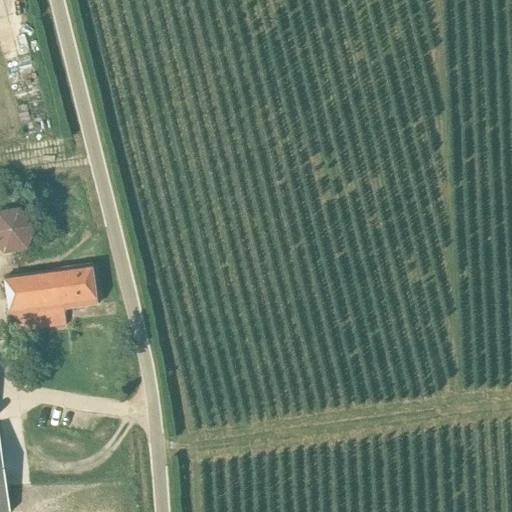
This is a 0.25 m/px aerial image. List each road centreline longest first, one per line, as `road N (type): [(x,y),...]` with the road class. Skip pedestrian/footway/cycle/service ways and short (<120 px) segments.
road 1 (unclassified): [(160,511),(146,377),(54,0)]
road 2 (track): [(511,401),(197,446),(154,445)]
